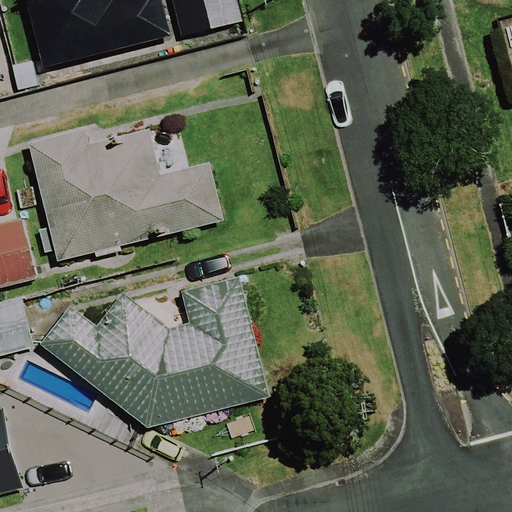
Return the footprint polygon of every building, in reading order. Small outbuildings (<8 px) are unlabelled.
[(31,0),(51,72),(171,39),(160,0),(31,0)] [(246,23),(240,0),(179,0),(188,36),(246,23)] [(0,83),(9,81),(0,47),(0,83)] [(189,172),(179,130),(95,151),(92,139),(38,152),(65,262),(230,222),(216,165),(189,172)] [(0,290),(42,280),(28,224),(0,230),(0,290)] [(86,303),(49,348),(155,432),(279,399),(248,283),(188,299),(197,333),(185,337),(137,299),(116,326),(86,303)] [(0,358),(40,347),(26,296),(0,303),(0,358)] [(0,496),(26,490),(10,415),(0,417),(0,496)]
